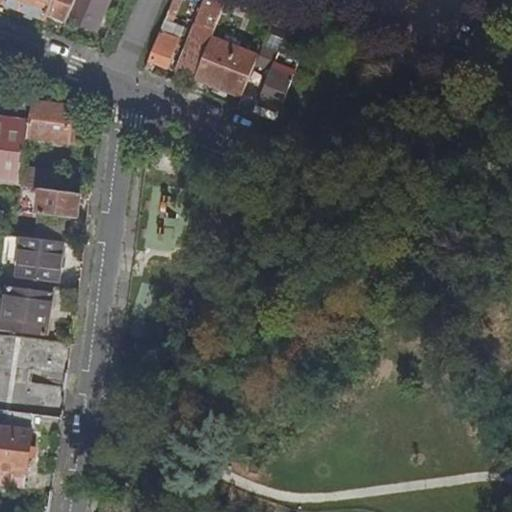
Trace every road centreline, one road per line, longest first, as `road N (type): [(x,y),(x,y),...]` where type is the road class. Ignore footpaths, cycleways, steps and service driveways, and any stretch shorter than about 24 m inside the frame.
road 1 (residential): [(116,88),(122,116),(76,511)]
road 2 (residential): [(116,88),(258,146)]
road 3 (residential): [(0,42),(116,88)]
